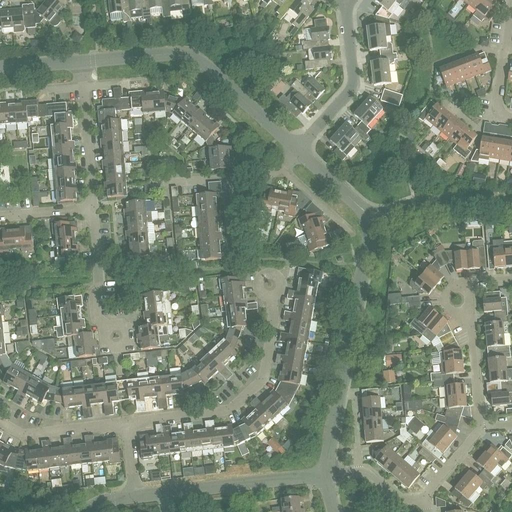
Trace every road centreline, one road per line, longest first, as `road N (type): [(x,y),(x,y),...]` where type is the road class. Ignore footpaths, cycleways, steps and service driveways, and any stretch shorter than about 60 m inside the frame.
road 1 (tertiary): [(325,474),(369,219)]
road 2 (tertiary): [(297,150),(191,56),(80,62)]
road 3 (residential): [(126,423),(232,408),(264,374),(272,295)]
road 4 (residential): [(297,150),(353,85),(345,6)]
road 5 (residential): [(166,494),(325,474)]
road 6 (residential): [(369,219),(432,201),(511,204)]
road 7 (residential): [(126,423),(24,434),(0,423)]
road 8 (residential): [(92,207),(82,86)]
road 9 (residential): [(511,118),(496,107),(511,9)]
